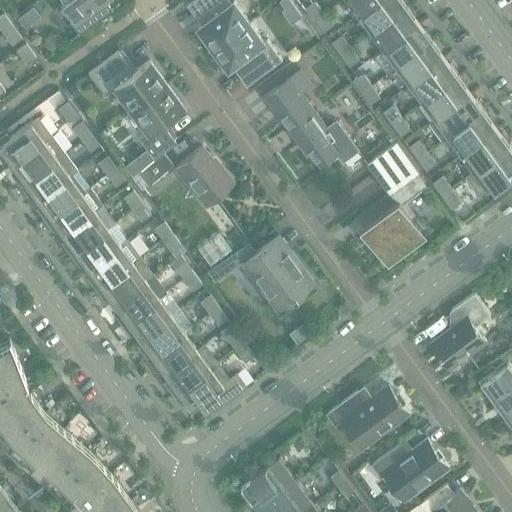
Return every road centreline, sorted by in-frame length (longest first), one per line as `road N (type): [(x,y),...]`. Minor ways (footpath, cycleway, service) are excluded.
road 1 (residential): [(383,321),(143,0)]
road 2 (residential): [(0,229),(165,452),(193,474)]
road 3 (residential): [(193,474),(203,457),(383,321)]
road 4 (residential): [(511,497),(383,321)]
road 5 (residential): [(383,321),(511,227)]
